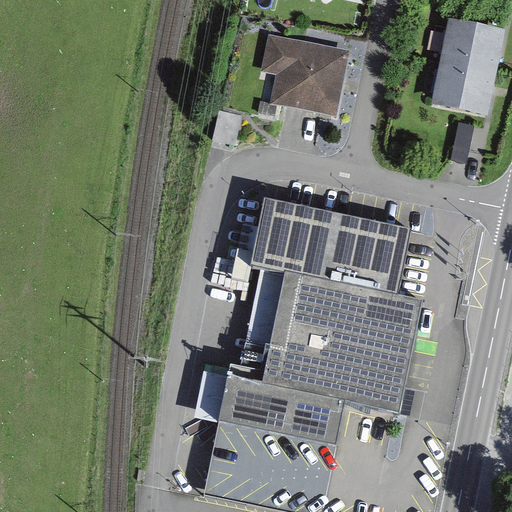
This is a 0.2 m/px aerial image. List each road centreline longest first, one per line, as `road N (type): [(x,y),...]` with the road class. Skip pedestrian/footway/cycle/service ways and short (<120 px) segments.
road 1 (residential): [(355,179),(278,164),(246,169),(224,186),(212,206),(169,454)]
road 2 (secondary): [(511,247),(457,511)]
road 3 (residential): [(355,179),(390,0)]
road 4 (residential): [(511,210),(355,179)]
